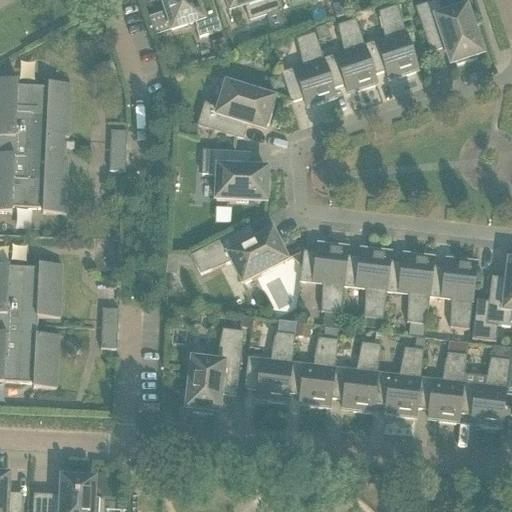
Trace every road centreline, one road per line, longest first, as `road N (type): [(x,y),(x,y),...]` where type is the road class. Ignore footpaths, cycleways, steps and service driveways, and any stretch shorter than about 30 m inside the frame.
road 1 (residential): [(511,68),(290,147),(298,221),(511,237)]
road 2 (residential): [(126,447),(389,457),(511,471)]
road 3 (residential): [(138,169),(140,100),(106,0)]
road 4 (residential): [(126,447),(130,310)]
road 5 (residential): [(0,442),(126,447)]
